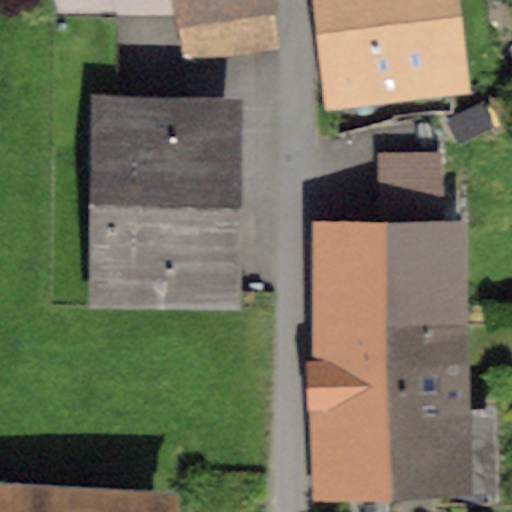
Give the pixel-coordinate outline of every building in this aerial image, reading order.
[(62,0),(62,9),(177,8),(175,0),(62,0)] [(175,0),(177,8),(181,8),(188,55),(270,43),(262,0),(175,0)] [(330,0),(340,78),(393,73),(394,93),(450,86),(439,0),(330,0)] [(52,14),(51,109),(111,110),(112,14),(52,14)] [(488,124),(478,105),(452,120),(461,138),(488,124)] [(108,125),(106,272),(212,272),(214,127),(108,125)] [(332,467),(390,467),(384,234),(317,234),(319,400),(332,400),(332,467)] [(420,234),(384,234),(390,467),(443,466),(444,498),(489,497),(487,416),(442,417),(439,306),(466,306),(465,234),(420,234)] [(0,479),(0,511),(106,511),(7,507),(8,480),(0,479)]
